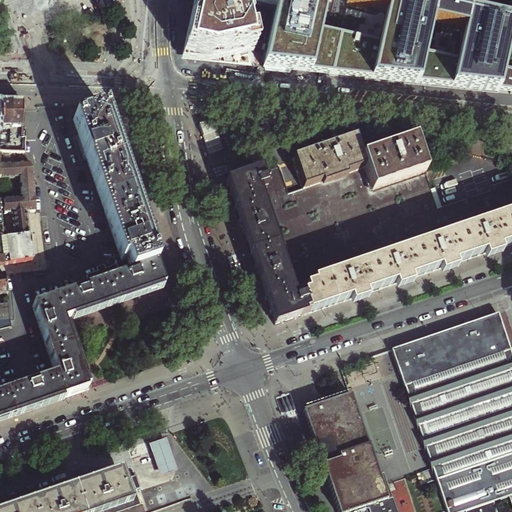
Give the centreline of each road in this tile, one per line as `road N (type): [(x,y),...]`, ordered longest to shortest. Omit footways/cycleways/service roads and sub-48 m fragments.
road 1 (tertiary): [(511,114),(168,81)]
road 2 (residential): [(168,81),(187,217),(242,369)]
road 3 (tertiary): [(242,369),(502,281)]
road 4 (tertiary): [(0,451),(242,369)]
road 5 (tertiary): [(0,81),(168,81)]
road 6 (residential): [(301,511),(242,369)]
